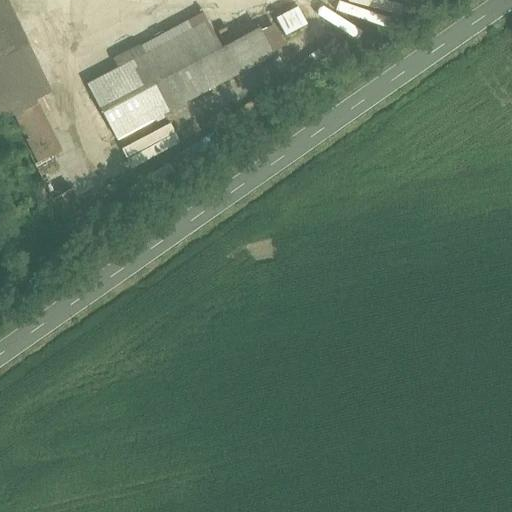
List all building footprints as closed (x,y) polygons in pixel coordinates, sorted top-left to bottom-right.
[(4,0),(0,0),(0,36),(18,28),(4,0)] [(298,8),(275,20),(284,36),(307,24),(298,8)] [(206,22),(88,85),(118,139),(273,56),(259,29),(221,49),(206,22)] [(18,28),(0,36),(0,75),(16,109),(33,101),(49,93),(18,28)] [(345,55),(334,41),(323,50),(335,64),(345,55)] [(317,52),(270,89),(282,103),(328,66),(317,52)] [(51,138),(33,101),(16,109),(34,146),(51,138)]
